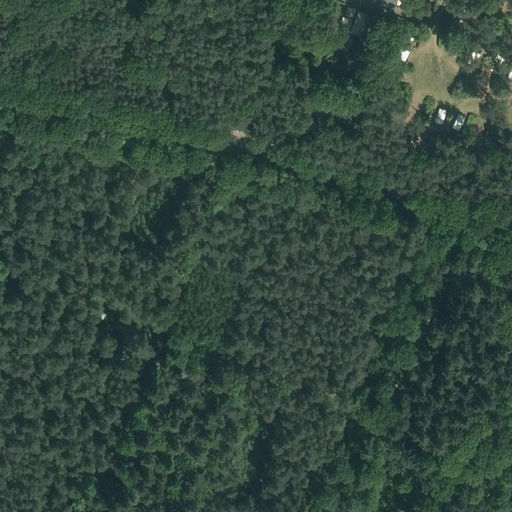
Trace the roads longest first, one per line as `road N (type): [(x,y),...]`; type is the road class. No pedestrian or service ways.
road 1 (tertiary): [(232,142),(511,221)]
road 2 (tertiary): [(0,78),(232,142)]
road 3 (unclassified): [(232,142),(300,0)]
